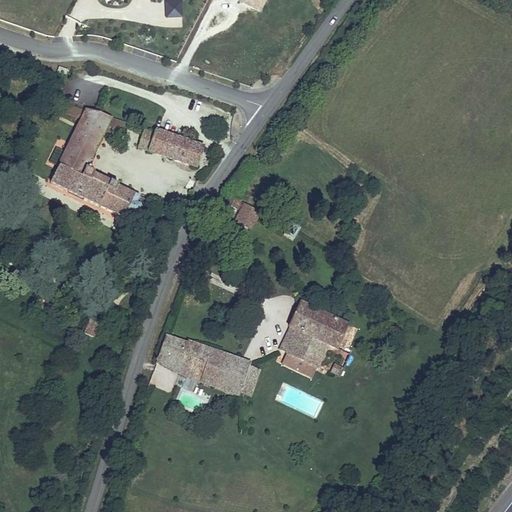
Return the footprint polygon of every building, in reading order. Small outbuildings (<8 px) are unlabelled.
[(233,0),(234,0),(233,0),(241,0),(240,3),(257,12),(263,0),(233,0)] [(164,2),(165,19),(183,19),(182,1),(164,2)] [(67,69),(59,66),(57,71),(65,74),(67,69)] [(122,121),(64,99),(59,109),(75,116),(69,131),(93,140),(99,129),(116,134),(122,121)] [(153,133),(139,128),(133,141),(193,163),(200,145),(155,129),(153,133)] [(93,140),(69,131),(64,139),(89,149),(93,140)] [(89,149),(64,139),(46,178),(136,222),(138,217),(133,215),(139,201),(145,204),(147,198),(81,166),(89,149)] [(243,200),(223,191),(220,199),(239,208),(235,219),(250,226),(258,209),(242,202),(243,200)] [(296,229),(285,223),(280,232),(291,239),(296,229)] [(313,366),(320,351),(323,344),(335,349),(346,324),(307,306),(284,352),(313,366)] [(186,361),(191,343),(164,334),(158,351),(186,361)] [(211,347),(192,341),(186,361),(204,367),(211,347)] [(323,344),(320,351),(332,357),(335,349),(323,344)] [(204,367),(200,377),(237,391),(246,369),(248,364),(249,361),(211,347),(204,367)] [(347,353),(335,349),(332,357),(343,361),(347,353)] [(186,361),(158,351),(156,358),(200,377),(204,367),(186,361)] [(338,372),(341,366),(328,361),(326,367),(338,372)] [(248,364),(246,369),(238,389),(248,393),(258,368),(248,364)]
